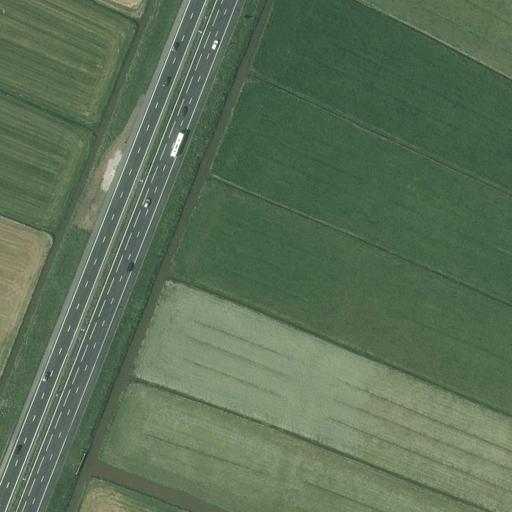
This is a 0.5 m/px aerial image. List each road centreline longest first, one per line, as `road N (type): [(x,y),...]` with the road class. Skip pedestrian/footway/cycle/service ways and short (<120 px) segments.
road 1 (motorway): [(25,511),(225,0)]
road 2 (motorway): [(198,0),(0,505)]
